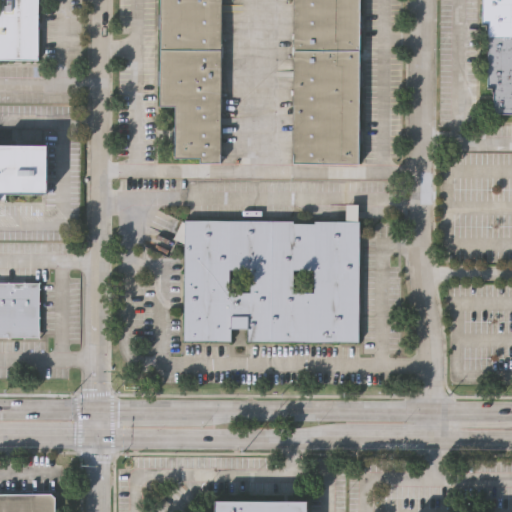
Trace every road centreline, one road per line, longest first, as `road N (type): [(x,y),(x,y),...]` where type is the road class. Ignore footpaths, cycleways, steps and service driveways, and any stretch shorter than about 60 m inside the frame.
road 1 (secondary): [(0,440),(511,441)]
road 2 (residential): [(428,409),(422,0)]
road 3 (tertiary): [(96,408),(99,0)]
road 4 (secondary): [(428,409),(217,408)]
road 5 (secondary): [(217,408),(96,408)]
